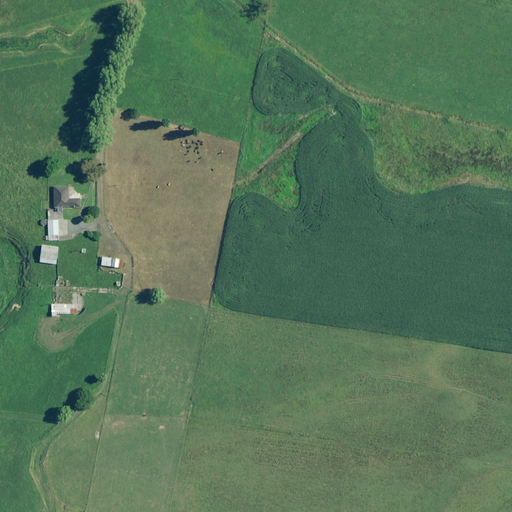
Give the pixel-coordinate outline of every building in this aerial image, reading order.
[(62,213),(62,208),(82,208),(82,199),(69,199),(69,187),(55,187),(55,208),(56,208),(56,210),(58,210),(58,213),(62,213)] [(49,236),(46,236),(46,240),(49,240),(49,241),(60,241),(59,220),(48,221),(49,236)] [(59,248),(43,245),(41,262),(57,265),(59,248)] [(125,260),(103,257),(102,266),(123,268),(125,260)] [(78,314),(78,305),(53,305),(52,316),(57,316),(57,314),(78,314)]
